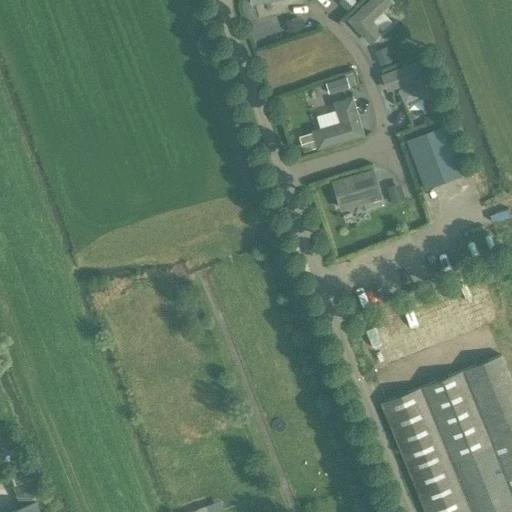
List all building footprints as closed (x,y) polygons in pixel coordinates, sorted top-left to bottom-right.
[(352,0),(341,0),(339,2),(348,10),(355,2),(352,0)] [(370,44),(383,32),(372,20),(393,1),(392,0),(367,0),(347,19),(370,44)] [(296,19),(286,22),(289,32),(299,29),(296,19)] [(325,32),(275,42),(278,60),(328,50),(325,32)] [(387,48),(376,52),(381,65),(392,62),(387,48)] [(436,89),(424,58),(381,74),(387,91),(414,81),(419,96),(436,89)] [(345,77),(327,82),(331,93),(348,88),(345,77)] [(353,98),(335,103),(341,123),(313,131),(318,150),(364,136),(353,98)] [(434,99),(423,103),(428,117),(440,113),(434,99)] [(445,124),(407,139),(425,188),(464,174),(445,124)] [(373,170),(334,181),(342,210),(381,199),(373,170)] [(400,184),(387,187),(392,204),(405,201),(400,184)] [(386,396),(426,511),(511,511),(511,367),(508,354),(386,396)] [(15,486),(22,503),(41,496),(33,478),(15,486)] [(38,511),(35,502),(5,511),(38,511)]
